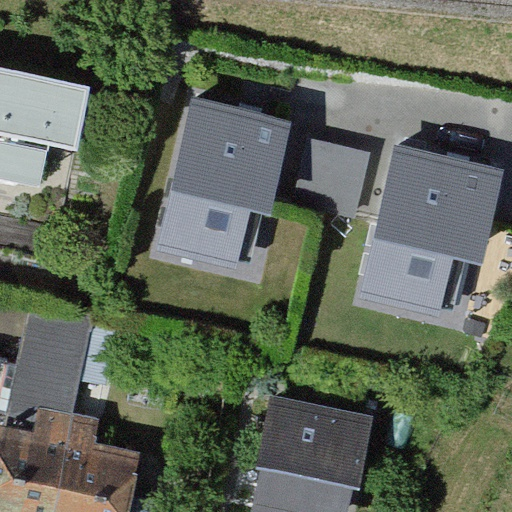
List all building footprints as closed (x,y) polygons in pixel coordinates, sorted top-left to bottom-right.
[(96,79),(0,59),(0,125),(83,143),(96,79)] [(187,97),(155,232),(228,249),(244,181),(277,188),(292,122),(187,97)] [(396,146),(365,281),(438,298),(454,229),(486,237),(502,170),(396,146)] [(383,417),(278,395),(263,462),(269,463),(258,511),(263,511),(354,511),(361,483),(369,484),(383,417)] [(38,432),(1,424),(0,429),(0,511),(4,511),(133,511),(147,454),(101,444),(105,422),(44,410),(38,432)]
